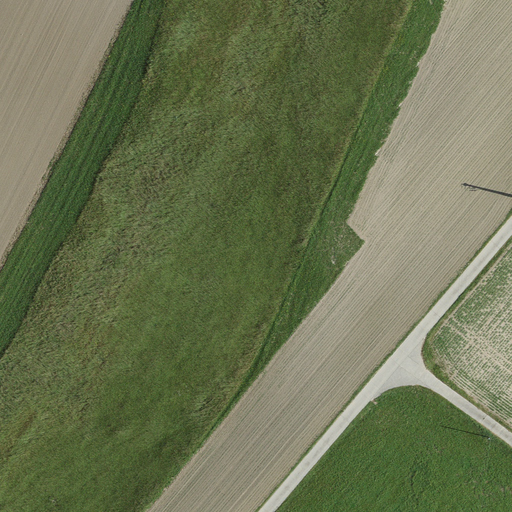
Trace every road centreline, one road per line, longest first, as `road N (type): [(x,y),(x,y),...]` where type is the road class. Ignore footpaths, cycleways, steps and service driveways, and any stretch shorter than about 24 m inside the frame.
road 1 (track): [(511,231),(270,511)]
road 2 (track): [(403,357),(511,438)]
